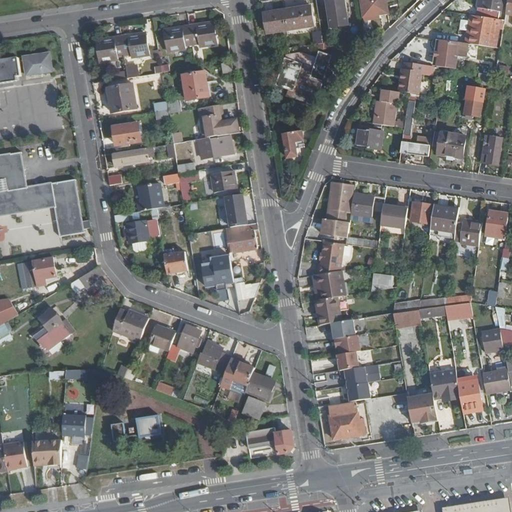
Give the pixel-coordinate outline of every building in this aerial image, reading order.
[(359,24),(354,0),(336,0),(325,2),(329,28),(359,24)] [(388,12),(386,0),(360,0),(363,19),(379,17),(379,13),(388,12)] [(500,16),(502,0),(478,0),(477,12),(500,16)] [(314,26),(311,7),(264,14),(267,34),(314,26)] [(492,49),(495,29),(498,30),(499,21),(474,17),(469,46),(492,49)] [(220,47),(217,26),(200,29),(199,26),(191,27),(194,48),(201,47),(201,49),(220,47)] [(194,48),(191,27),(183,28),(184,32),(166,34),(169,54),(188,51),(188,48),(194,48)] [(313,44),(321,42),(320,32),(312,33),(313,44)] [(151,56),(148,36),(131,39),(131,36),(122,37),(125,58),(132,57),(132,59),(151,56)] [(125,58),(122,37),(115,38),(115,41),(97,44),(100,64),(118,61),(118,59),(125,58)] [(463,59),(465,46),(439,42),(435,68),(452,71),(454,58),(463,59)] [(324,81),(333,55),(320,51),(311,77),(324,81)] [(53,73),(51,54),(25,58),(28,77),(53,73)] [(294,91),(304,64),(286,58),(277,85),(294,91)] [(0,85),(14,83),(13,79),(23,78),(20,59),(6,61),(6,63),(0,63),(0,85)] [(419,97),(422,74),(431,76),(432,68),(406,64),(403,82),(400,81),(398,94),(409,95),(416,96),(419,97)] [(137,65),(125,66),(126,78),(138,77),(137,65)] [(207,88),(205,74),(183,77),(187,102),(209,99),(209,96),(211,95),(210,88),(207,88)] [(493,88),(495,77),(479,75),(478,85),(493,88)] [(155,87),(154,77),(146,78),(147,88),(155,87)] [(136,110),(133,86),(108,90),(111,114),(136,110)] [(394,128),(398,94),(383,91),(381,104),(375,103),(372,125),(394,128)] [(479,119),(481,102),(474,101),(475,95),(467,93),(463,116),(479,119)] [(427,159),(430,140),(410,137),(416,96),(409,95),(400,155),(427,159)] [(425,111),(426,100),(419,99),(417,115),(430,117),(431,111),(425,111)] [(182,113),(181,102),(168,104),(169,111),(169,115),(182,113)] [(240,135),(237,122),(221,124),(219,107),(200,110),(205,140),(240,135)] [(169,115),(169,111),(157,113),(158,120),(170,119),(169,115)] [(141,143),(138,124),(113,128),(115,147),(141,143)] [(379,152),(382,134),(357,130),(354,148),(379,152)] [(180,132),(171,134),(173,143),(182,141),(180,132)] [(304,143),(303,132),(285,135),(288,160),(298,158),(296,144),(304,143)] [(462,158),(465,138),(440,135),(437,157),(454,160),(455,157),(462,158)] [(228,155),(226,139),(212,141),(214,157),(228,155)] [(499,167),(504,141),(490,139),(490,143),(484,142),(480,164),(499,167)] [(175,148),(174,145),(168,146),(171,159),(177,159),(175,148)] [(193,153),(191,145),(175,148),(177,159),(179,174),(196,172),(195,165),(188,166),(186,154),(193,153)] [(149,163),(147,153),(163,151),(162,147),(140,151),(140,154),(115,158),(116,168),(149,163)] [(23,154),(0,157),(0,217),(55,209),(60,238),(58,238),(58,240),(85,237),(85,235),(82,235),(75,185),(76,185),(76,182),(26,190),(21,157),(23,157),(23,154)] [(201,181),(200,173),(179,176),(181,184),(201,181)] [(237,191),(235,173),(212,176),(215,194),(237,191)] [(181,184),(179,176),(164,179),(165,186),(181,184)] [(123,185),(121,178),(108,180),(109,187),(123,185)] [(348,240),(350,225),(338,223),(340,213),(350,214),(353,187),(333,184),(327,221),(324,221),(322,236),(348,240)] [(164,209),(160,185),(139,188),(141,203),(138,203),(140,213),(156,211),(164,209)] [(187,187),(180,187),(182,202),(189,201),(187,187)] [(384,207),(385,199),(357,195),(355,215),(372,217),(373,211),(383,213),(384,207)] [(249,226),(244,196),(227,199),(232,229),(243,227),(249,226)] [(430,226),(432,207),(414,204),(412,223),(430,226)] [(406,230),(409,208),(400,207),(400,209),(384,207),(383,213),(381,227),(406,230)] [(457,224),(458,212),(434,208),(431,232),(455,236),(457,224)] [(156,219),(155,212),(143,214),(144,220),(156,219)] [(505,241),(508,216),(489,213),(485,238),(505,241)] [(129,223),(127,215),(114,217),(115,225),(129,223)] [(159,240),(156,222),(126,226),(129,245),(159,240)] [(478,247),(482,225),(471,223),(471,226),(457,224),(455,236),(454,244),(478,247)] [(258,251),(255,232),(260,231),(259,224),(249,226),(243,227),(243,229),(226,231),(230,255),(258,251)] [(212,233),(216,248),(225,246),(222,231),(212,233)] [(347,271),(350,246),(330,243),(327,265),(325,265),(324,274),(339,272),(347,271)] [(499,268),(504,270),(509,250),(503,248),(499,268)] [(188,272),(185,253),(164,256),(168,275),(188,272)] [(234,280),(231,258),(213,261),(214,264),(202,265),(206,288),(217,287),(217,292),(236,289),(234,280)] [(55,280),(52,260),(32,263),(35,282),(55,280)] [(86,286),(105,276),(99,270),(82,279),(86,286)] [(343,298),(339,272),(324,274),(315,276),(317,286),(320,286),(322,301),(337,299),(343,298)] [(394,290),(395,279),(375,277),(373,293),(394,290)] [(247,299),(244,279),(234,280),(236,289),(237,298),(238,300),(247,299)] [(495,305),(496,291),(488,290),(487,305),(495,305)] [(219,292),(220,301),(227,300),(226,292),(219,292)] [(445,297),(446,305),(470,302),(469,294),(445,297)] [(238,300),(237,298),(230,299),(232,313),(240,316),(238,300)] [(341,324),(337,299),(322,301),(319,301),(321,317),(319,317),(321,326),(332,325),(341,324)] [(447,318),(445,308),(421,312),(422,321),(447,318)] [(70,336),(50,309),(37,320),(48,333),(43,337),(40,333),(32,339),(38,347),(37,348),(41,352),(42,351),(43,353),(45,351),(48,354),(70,336)] [(141,344),(150,321),(130,312),(129,314),(122,311),(114,333),(141,344)] [(405,330),(403,314),(395,316),(398,331),(405,330)] [(357,337),(355,321),(341,324),(332,325),(333,332),(330,332),(331,340),(335,340),(357,337)] [(171,353),(177,336),(159,329),(152,346),(171,353)] [(198,344),(201,334),(188,329),(180,349),(187,352),(189,346),(199,350),(201,345),(198,344)] [(502,351),(497,330),(480,334),(484,354),(502,351)] [(362,353),(360,336),(357,337),(335,340),(336,347),(340,347),(341,355),(338,355),(338,356),(358,353),(362,353)] [(511,347),(511,339),(500,338),(502,346),(511,347)] [(216,372),(224,352),(212,347),(213,345),(209,343),(205,356),(202,354),(198,364),(216,372)] [(361,369),(358,353),(338,356),(340,372),(361,369)] [(255,375),(256,372),(232,362),(221,390),(245,400),(247,395),(255,375)] [(368,377),(367,368),(361,369),(340,372),(342,379),(347,379),(347,381),(368,377)] [(126,380),(129,373),(122,370),(119,377),(126,380)] [(132,382),(136,372),(130,370),(129,373),(126,380),(132,382)] [(511,391),(507,371),(483,375),(487,395),(511,391)] [(462,401),(459,387),(457,372),(432,377),(435,393),(436,401),(442,400),(443,405),(462,401)] [(64,385),(64,373),(48,374),(49,385),(64,385)] [(90,395),(92,376),(80,374),(78,397),(85,397),(85,394),(90,395)] [(269,404),(277,384),(255,375),(247,395),(269,404)] [(370,383),(368,377),(347,381),(348,386),(369,383),(370,383)] [(372,399),(369,383),(348,386),(349,393),(344,394),(345,403),(372,399)] [(171,398),(174,391),(158,384),(156,391),(171,398)] [(483,408),(481,398),(469,400),(466,386),(459,387),(462,401),(464,412),(483,408)] [(436,401),(435,393),(417,396),(421,423),(439,421),(436,401)] [(368,417),(366,405),(329,411),(331,423),(365,417),(368,417)] [(236,425),(239,416),(234,414),(230,423),(236,425)] [(86,440),(87,418),(64,417),(63,438),(86,440)] [(141,438),(161,435),(159,417),(137,421),(141,438)] [(368,435),(365,417),(331,423),(333,440),(368,435)] [(126,440),(123,425),(113,427),(115,442),(126,440)] [(295,448),(292,433),(276,435),(275,430),(247,434),(249,451),(278,447),(279,457),(289,455),(295,448)] [(27,468),(24,443),(3,446),(7,471),(27,468)] [(62,468),(63,444),(34,445),(35,466),(51,465),(51,469),(62,468)] [(76,468),(87,468),(87,455),(77,454),(76,468)] [(510,511),(509,502),(450,511),(449,511),(510,511)]
